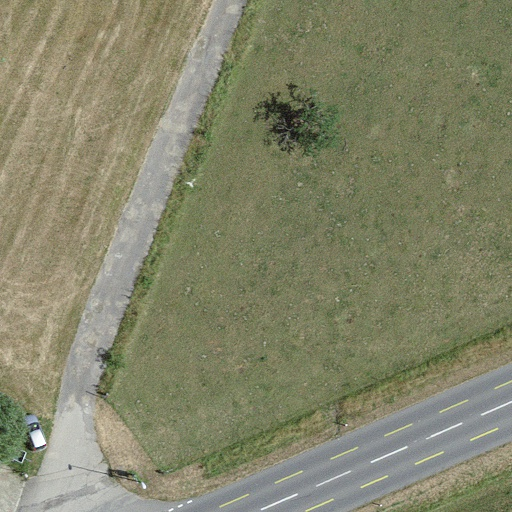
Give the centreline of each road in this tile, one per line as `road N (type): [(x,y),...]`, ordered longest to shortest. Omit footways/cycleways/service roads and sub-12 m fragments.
road 1 (unclassified): [(240,0),(46,511)]
road 2 (secondary): [(284,511),(511,412)]
